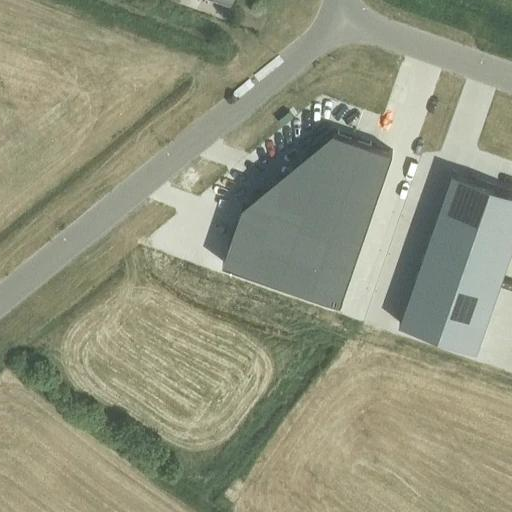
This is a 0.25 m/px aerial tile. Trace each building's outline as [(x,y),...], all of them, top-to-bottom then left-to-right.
[(307,150),(297,180),(335,193),(341,174),(354,136),(333,129),(307,150)] [(354,136),(341,174),(379,188),(393,150),(354,136)] [(452,169),(433,226),(471,239),(491,182),(452,169)] [(278,174),(265,211),(322,231),(328,212),(335,193),(297,180),(278,174)] [(343,185),(335,193),(373,206),(379,188),(341,174),(343,185)] [(511,189),(491,182),(471,239),(510,252),(511,246),(511,189)] [(335,193),(328,212),(366,225),(373,206),(335,193)] [(242,203),(222,260),(302,288),(308,269),(315,250),(322,231),(265,211),(242,203)] [(328,212),(322,231),(360,244),(366,225),(328,212)] [(433,226),(426,245),(465,258),(471,239),(433,226)] [(322,231),(315,250),(353,263),(360,244),(322,231)] [(471,239),(465,258),(503,272),(510,252),(471,239)] [(426,245),(420,263),(458,277),(465,258),(426,245)] [(315,250),(308,269),(347,282),(353,263),(315,250)] [(465,258),(458,277),(497,290),(503,272),(465,258)] [(420,263),(410,292),(448,305),(458,277),(420,263)] [(308,269),(302,288),(340,301),(347,282),(308,269)] [(458,277),(448,305),(487,318),(497,290),(458,277)] [(410,292),(400,321),(438,334),(448,305),(410,292)] [(448,305),(438,334),(477,348),(487,318),(448,305)]
